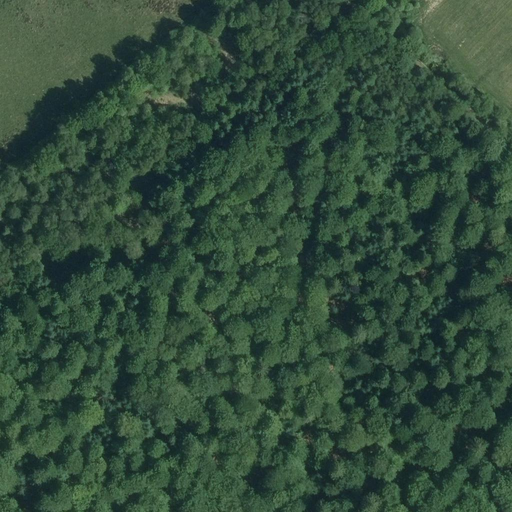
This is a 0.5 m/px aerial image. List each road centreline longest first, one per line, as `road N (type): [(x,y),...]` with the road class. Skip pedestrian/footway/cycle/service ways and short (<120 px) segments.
road 1 (track): [(238,511),(363,8)]
road 2 (track): [(356,3),(0,286)]
road 3 (track): [(356,3),(511,148)]
